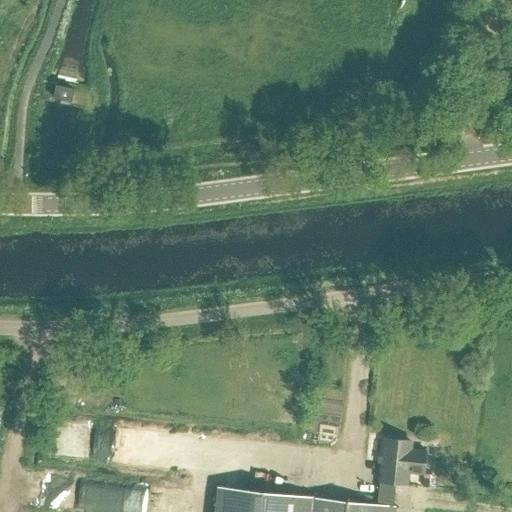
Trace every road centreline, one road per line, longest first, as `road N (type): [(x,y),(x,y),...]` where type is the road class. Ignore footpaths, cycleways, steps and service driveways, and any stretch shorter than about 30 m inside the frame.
road 1 (tertiary): [(511,151),(187,194),(0,203)]
road 2 (unclassified): [(0,326),(128,324),(511,276)]
